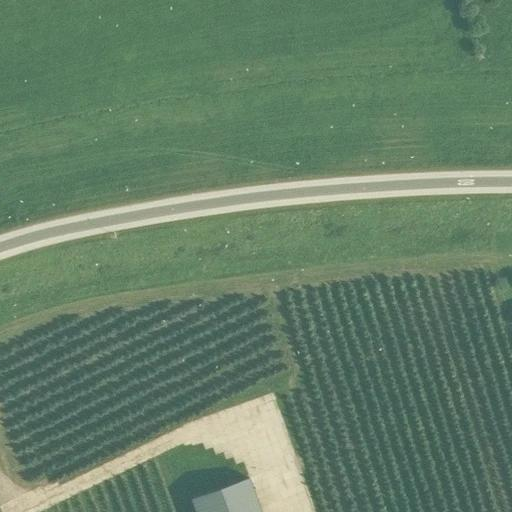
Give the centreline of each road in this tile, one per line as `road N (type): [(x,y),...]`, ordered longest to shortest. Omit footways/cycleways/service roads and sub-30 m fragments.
road 1 (tertiary): [(0,247),(219,202),(511,182)]
road 2 (track): [(312,511),(278,392),(14,511),(0,481)]
